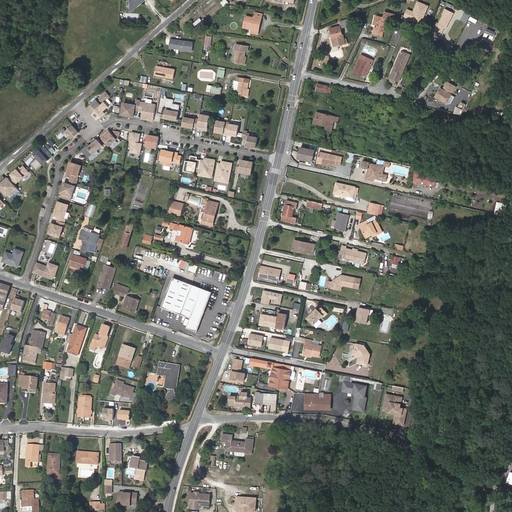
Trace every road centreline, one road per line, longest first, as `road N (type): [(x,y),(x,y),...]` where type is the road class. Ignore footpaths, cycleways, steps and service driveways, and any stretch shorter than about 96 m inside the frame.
road 1 (residential): [(196,416),(354,427),(511,498)]
road 2 (residential): [(22,285),(222,352)]
road 3 (unknown): [(297,72),(419,100),(454,22)]
road 4 (secondary): [(222,352),(278,158)]
road 5 (residential): [(94,131),(118,119),(177,140),(278,158)]
road 6 (residential): [(0,429),(191,430)]
road 7 (residential): [(22,285),(58,165),(94,131)]
road 8 (secondary): [(278,158),(313,0)]
road 9 (residential): [(193,0),(75,103)]
road 10 (unknown): [(278,158),(424,194)]
road 11 (unknown): [(264,217),(381,246)]
